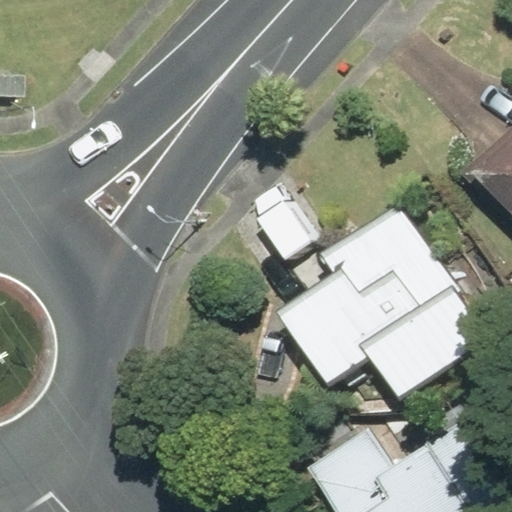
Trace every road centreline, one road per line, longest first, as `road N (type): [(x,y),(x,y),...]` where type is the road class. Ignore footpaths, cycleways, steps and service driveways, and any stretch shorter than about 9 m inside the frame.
road 1 (tertiary): [(288,0),(152,151)]
road 2 (tertiary): [(152,151),(101,327)]
road 3 (tertiary): [(7,222),(152,151)]
road 4 (secondary): [(7,222),(71,260),(101,327)]
road 5 (secondary): [(101,327),(91,395),(46,447)]
